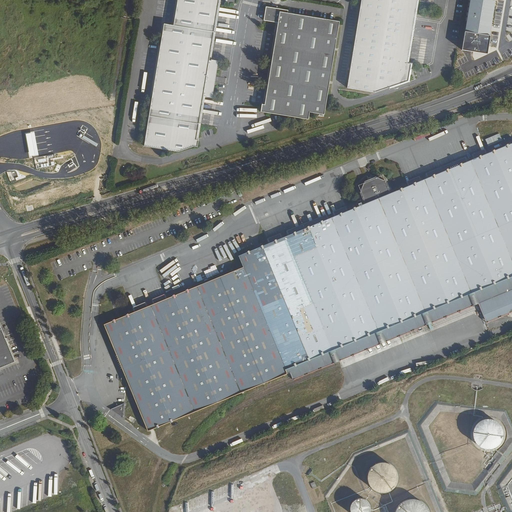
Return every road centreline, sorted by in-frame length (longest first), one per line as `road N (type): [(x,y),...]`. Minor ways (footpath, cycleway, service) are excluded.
road 1 (secondary): [(255,160),(5,231)]
road 2 (secondary): [(9,241),(255,160)]
road 3 (secondary): [(255,160),(499,80)]
road 4 (tertiary): [(9,241),(70,401)]
